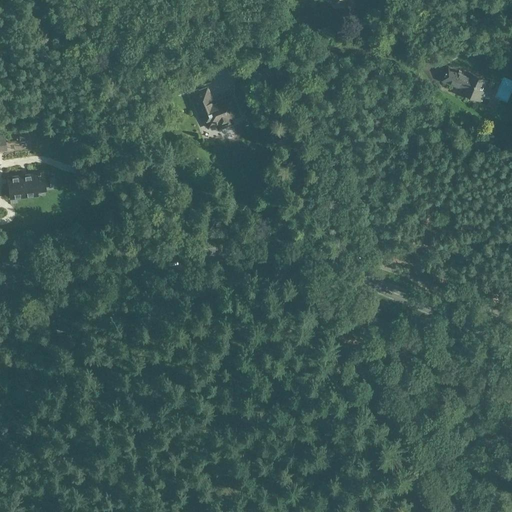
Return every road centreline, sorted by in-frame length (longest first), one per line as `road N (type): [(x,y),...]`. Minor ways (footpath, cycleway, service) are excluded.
road 1 (primary): [(0,284),(227,254),(286,257),(357,278)]
road 2 (unclassified): [(357,278),(360,255),(264,0)]
road 3 (track): [(455,511),(390,334)]
road 4 (primary): [(511,341),(357,278)]
